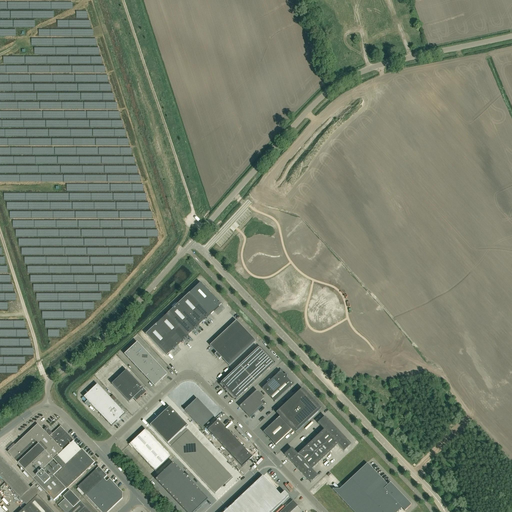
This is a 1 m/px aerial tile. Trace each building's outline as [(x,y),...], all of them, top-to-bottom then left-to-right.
[(339,4),(350,43),(358,41),(354,27),(362,25),(356,0),(339,4)] [(379,0),(365,0),(362,1),(372,36),(389,31),(379,0)] [(146,334),(166,356),(221,305),(200,283),(146,334)] [(236,321),(210,346),(217,353),(215,355),(219,359),(221,358),(229,366),(256,341),(236,321)] [(131,348),(135,352),(140,347),(141,346),(137,342),(131,348)] [(141,346),(140,347),(135,352),(138,356),(144,350),(141,346)] [(128,358),(135,352),(131,348),(124,355),(128,358)] [(259,348),(221,384),(221,385),(222,384),(224,387),(226,389),(225,389),(226,389),(231,394),(231,395),(233,396),(232,396),(233,397),(235,399),(236,400),(274,364),(273,363),(271,361),(271,360),(270,361),(269,359),(264,354),(264,353),(263,353),(262,352),(262,351),(259,349),(260,349),(259,348)] [(144,350),(138,356),(142,360),(148,354),(144,350)] [(128,358),(132,362),(138,356),(135,352),(128,358)] [(145,363),(151,357),(148,354),(142,360),(145,363)] [(142,360),(138,356),(132,362),(135,366),(142,360)] [(145,363),(149,367),(155,361),(151,357),(145,363)] [(135,366),(138,370),(145,363),(142,360),(135,366)] [(152,371),(158,365),(155,361),(149,367),(152,371)] [(149,367),(145,363),(138,370),(142,373),(149,367)] [(152,371),(156,375),(162,369),(158,365),(152,371)] [(142,373),(145,377),(152,371),(149,367),(142,373)] [(162,369),(156,375),(161,380),(167,374),(162,369)] [(136,402),(140,399),(140,398),(141,397),(142,397),(142,398),(143,398),(143,397),(143,396),(147,392),(146,392),(144,389),(127,370),(126,370),(130,374),(115,388),(112,384),(129,403),(133,399),(136,402)] [(145,377),(149,381),(156,375),(152,371),(145,377)] [(278,373),(278,374),(262,389),(275,402),(290,387),(291,387),(294,384),(292,382),(292,383),(287,378),(287,375),(284,375),(280,371),(278,374),(278,373)] [(161,380),(156,375),(149,381),(154,386),(161,380)] [(84,397),(91,405),(112,427),(125,414),(98,385),(84,397)] [(239,407),(250,418),(264,405),(260,401),(264,398),(257,390),(239,407)] [(296,432),(320,410),(320,409),(319,410),(301,391),(301,390),(277,412),(278,412),(282,415),(263,432),(264,432),(275,445),(294,428),(297,431),(296,432)] [(185,411),(201,428),(214,416),(197,399),(185,411)] [(170,407),(150,425),(151,426),(167,444),(177,455),(215,494),(232,478),(195,438),(185,427),(187,425),(173,410),(170,407)] [(344,451),(348,448),(351,445),(325,417),(318,423),(324,430),(298,454),(292,448),(284,455),(311,483),(318,476),(312,469),(338,445),(344,451)] [(218,421),(208,430),(242,467),(252,457),(218,421)] [(8,452),(35,481),(75,444),(73,442),(74,441),(64,430),(63,432),(59,428),(52,434),(50,432),(50,431),(49,431),(48,431),(48,432),(46,430),(48,429),(47,427),(43,430),(38,424),(8,452)] [(155,472),(171,456),(146,430),(130,445),(155,472)] [(81,450),(75,444),(35,481),(54,501),(95,463),(82,449),(81,450)] [(0,477),(19,498),(31,488),(0,455),(0,477)] [(168,475),(177,467),(173,463),(164,471),(168,475)] [(389,511),(398,504),(405,511),(411,505),(410,505),(405,500),(406,499),(404,498),(390,484),(390,483),(388,485),(367,463),(351,479),(351,478),(350,479),(351,479),(336,493),(353,511),(389,511)] [(78,486),(91,500),(101,511),(107,511),(122,498),(122,492),(110,478),(104,484),(101,481),(107,475),(99,467),(78,486)] [(171,479),(180,470),(177,467),(168,475),(171,479)] [(180,470),(171,479),(175,482),(184,474),(180,470)] [(168,475),(164,471),(156,480),(159,483),(168,475)] [(175,482),(178,486),(187,478),(184,474),(175,482)] [(159,483),(163,487),(171,479),(168,475),(159,483)] [(271,511),(289,496),(284,492),(280,495),(263,476),(224,511),(271,511)] [(191,481),(187,478),(178,486),(182,490),(191,481)] [(171,479),(163,487),(166,491),(175,482),(171,479)] [(185,493),(194,485),(191,481),(182,490),(185,493)] [(178,486),(175,482),(166,491),(170,494),(178,486)] [(194,485),(185,493),(189,497),(198,489),(194,485)] [(31,488),(19,498),(19,499),(26,506),(19,511),(53,511),(38,495),(40,493),(33,486),(31,488)] [(178,486),(170,494),(173,498),(182,490),(178,486)] [(63,496),(65,498),(58,505),(64,511),(90,511),(80,500),(70,489),(63,496)] [(201,492),(198,489),(189,497),(192,501),(201,492)] [(185,493),(182,490),(173,498),(176,502),(185,493)] [(192,501),(183,509),(186,511),(194,511),(208,499),(201,492),(192,501)] [(180,505),(189,497),(185,493),(176,502),(180,505)] [(192,501),(189,497),(180,505),(183,509),(192,501)] [(291,511),(298,506),(293,501),(280,511),(291,511)]
